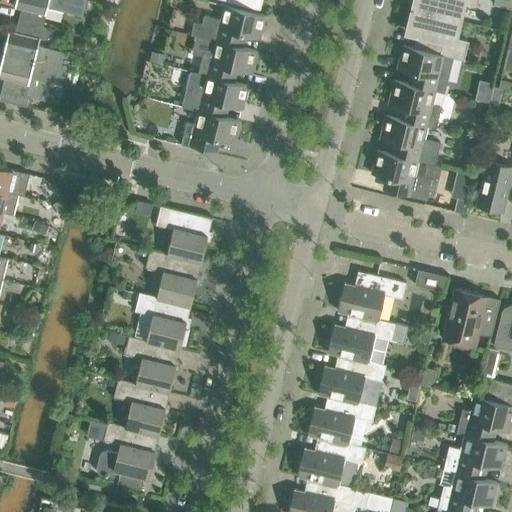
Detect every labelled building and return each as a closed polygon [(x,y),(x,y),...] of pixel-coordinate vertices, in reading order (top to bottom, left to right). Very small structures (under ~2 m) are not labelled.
[(82,16),(85,0),(16,0),(14,7),(21,8),(18,20),(43,26),(48,7),(82,16)] [(226,0),(226,1),(259,9),(261,0),(226,0)] [(477,6),(478,0),(413,0),(412,8),(460,20),(465,2),(477,6)] [(257,50),(244,47),(246,35),(260,38),(266,15),(224,5),(221,18),(204,14),(202,23),(194,21),(191,34),(257,50)] [(445,55),(453,57),(464,60),(469,41),(456,38),(460,20),(412,8),(406,32),(416,35),(412,47),(445,55)] [(0,48),(0,52),(68,69),(72,53),(38,45),(40,39),(52,37),(54,29),(43,26),(18,20),(16,32),(9,30),(5,45),(0,48)] [(249,85),(235,81),(238,70),(252,73),(257,50),(191,34),(191,35),(215,40),(212,54),(203,52),(198,73),(249,85)] [(453,57),(445,55),(412,47),(403,45),(397,68),(411,72),(408,83),(436,91),(444,93),(450,71),(453,57)] [(163,63),(165,53),(152,50),(149,60),(163,63)] [(0,77),(4,78),(0,95),(0,100),(29,107),(31,96),(45,99),(49,81),(64,85),(68,69),(0,52),(0,60),(1,62),(0,65),(0,77)] [(147,62),(146,70),(154,72),(155,63),(147,62)] [(240,120),(227,116),(229,105),(243,108),(249,85),(198,73),(190,72),(187,85),(182,106),(240,120)] [(511,82),(500,79),(498,87),(509,90),(511,82)] [(385,115),(436,127),(441,106),(433,104),(436,91),(408,83),(394,80),(388,103),(402,106),(399,118),(385,115)] [(507,102),(509,90),(498,87),(498,88),(495,87),(492,99),(507,102)] [(182,144),(206,149),(218,152),(221,140),(235,143),(240,120),(182,106),(198,110),(195,124),(186,121),(181,144),(182,145),(182,144)] [(436,128),(436,127),(385,115),(380,138),(393,141),(390,153),(435,164),(440,143),(424,139),(427,126),(436,128)] [(382,189),(394,192),(426,200),(432,178),(436,179),(439,165),(435,164),(390,153),(377,150),(371,173),(385,176),(382,189)] [(511,179),(511,166),(487,161),(476,204),(503,211),(511,179)] [(30,173),(0,165),(0,188),(24,195),(30,173)] [(0,211),(2,212),(12,214),(17,194),(17,193),(0,188),(0,211)] [(138,200),(136,211),(150,215),(153,203),(138,200)] [(173,228),(170,241),(167,253),(150,248),(150,249),(201,262),(207,241),(207,240),(210,241),(212,231),(209,230),(212,218),(161,205),(156,224),(173,228)] [(36,221),(33,230),(46,235),(50,227),(36,221)] [(31,243),(29,252),(37,254),(39,245),(31,243)] [(140,247),(139,254),(147,256),(149,249),(141,247),(140,247)] [(199,273),(201,262),(150,249),(145,267),(163,271),(157,296),(139,291),(139,292),(191,305),(196,283),(200,284),(202,274),(199,273)] [(447,276),(419,269),(415,284),(444,291),(445,285),(447,276)] [(344,283),(338,309),(379,319),(385,294),(402,298),(406,282),(382,276),(368,272),(364,288),(344,283)] [(455,287),(442,338),(475,346),(478,333),(491,336),(500,298),(499,298),(497,308),(485,305),(487,295),(470,291),(470,290),(468,290),(468,291),(455,287)] [(129,335),(180,348),(186,326),(189,327),(191,317),(188,317),(191,305),(139,292),(135,310),(152,314),(146,339),(129,335)] [(511,308),(508,311),(502,309),(493,345),(511,349),(511,308)] [(334,324),(328,351),(338,354),(348,356),(348,355),(369,360),(375,335),(392,339),(405,342),(409,326),(379,319),(358,314),(358,315),(354,329),(334,324)] [(111,331),(109,341),(124,344),(126,335),(111,331)] [(420,332),(417,343),(428,345),(431,334),(420,332)] [(178,360),(180,348),(129,335),(124,353),(142,357),(136,382),(118,378),(170,391),(175,369),(178,370),(181,360),(178,360)] [(324,365),(318,392),(328,395),(338,397),(376,406),(382,380),(386,364),(369,360),(348,355),(348,356),(338,354),(334,368),(324,365)] [(425,366),(421,382),(433,385),(437,369),(425,366)] [(476,396),(511,404),(511,382),(481,375),(476,396)] [(412,376),(409,387),(419,389),(421,378),(412,376)] [(108,421),(159,434),(165,413),(168,413),(170,404),(167,403),(170,391),(118,378),(114,396),(131,401),(125,425),(108,421)] [(462,408),(456,432),(465,434),(481,438),(481,437),(494,440),(497,427),(510,430),(511,423),(511,404),(476,396),(474,395),(471,411),(462,408)] [(314,406),(308,433),(328,438),(349,443),(349,442),(355,417),(372,421),(376,406),(338,397),(334,411),(314,406)] [(7,401),(6,407),(15,409),(17,403),(7,401)] [(446,420),(444,429),(456,431),(458,423),(446,420)] [(100,454),(96,468),(97,472),(101,474),(114,478),(116,470),(120,471),(118,483),(141,488),(144,477),(146,477),(149,478),(154,456),(157,457),(158,454),(160,447),(156,446),(159,434),(108,421),(103,440),(121,444),(119,453),(107,450),(103,451),(100,454)] [(449,445),(443,469),(456,472),(472,476),(472,475),(485,478),(488,465),(501,468),(507,444),(494,440),(481,437),(481,438),(465,434),(461,448),(449,445)] [(304,447),(298,475),(318,480),(318,479),(338,484),(339,484),(345,459),(362,463),(366,446),(349,442),(349,443),(328,438),(324,452),(304,447)] [(393,438),(390,451),(402,454),(405,440),(393,438)] [(387,454),(383,468),(399,472),(402,458),(387,454)] [(440,499),(438,508),(456,511),(476,511),(479,503),(492,506),(498,481),(485,478),(472,475),(472,476),(456,472),(452,486),(444,484),(440,499)] [(294,489),(288,511),(353,511),(354,511),(357,506),(366,509),(370,491),(339,484),(338,484),(318,479),(318,480),(314,493),(294,489)]
